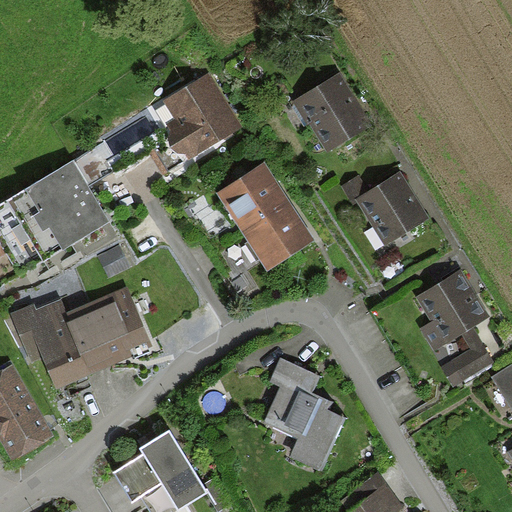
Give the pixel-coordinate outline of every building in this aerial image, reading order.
[(186,154),(190,161),(245,127),(212,73),(165,102),(176,121),(168,126),(172,132),(169,138),(170,149),(179,154),(186,154)] [(311,123),(328,151),(371,126),(341,75),(295,102),(308,124),(311,123)] [(0,288),(31,270),(56,255),(78,242),(111,222),(100,205),(73,160),(0,203),(0,288)] [(268,270),(314,241),(266,164),(220,193),(268,270)] [(385,244),(429,217),(401,174),(368,195),(356,177),(342,186),(353,203),(357,200),(385,244)] [(124,244),(104,253),(113,275),(134,266),(124,244)] [(434,322),(422,329),(436,351),(465,333),(474,328),(490,317),(463,273),(420,300),(434,322)] [(42,361),(55,390),(82,379),(156,347),(146,323),(137,302),(129,285),(68,311),(62,297),(38,308),(35,303),(8,314),(30,366),(42,361)] [(162,291),(137,302),(146,323),(171,312),(162,291)] [(444,368),(455,386),(495,363),(474,328),(465,333),(475,350),(444,368)] [(319,468),(342,416),(328,410),(331,404),(319,398),(312,396),(321,376),(284,360),(272,387),(282,392),(267,425),(300,440),(293,456),(319,468)] [(0,372),(0,438),(14,464),(58,439),(16,364),(0,372)] [(511,408),(511,365),(493,377),(511,408)] [(193,511),(189,506),(207,495),(169,431),(141,448),(146,455),(115,474),(133,505),(142,500),(149,511),(193,511)] [(392,511),(401,507),(379,475),(365,484),(372,496),(347,511),(392,511)] [(209,491),(221,511),(223,511),(233,506),(220,484),(209,491)]
